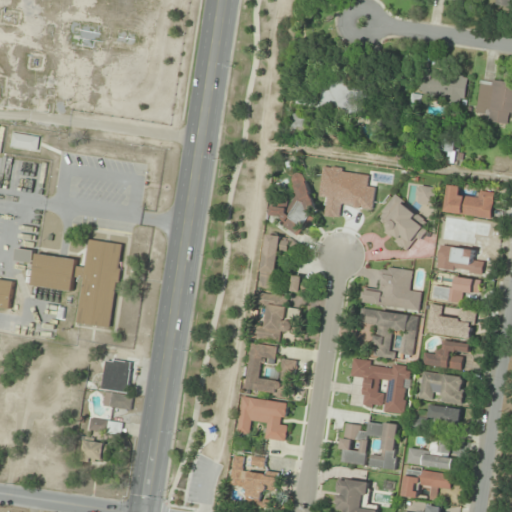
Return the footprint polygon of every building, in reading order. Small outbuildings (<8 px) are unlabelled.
[(465,100),(469,76),(423,69),(419,92),(465,100)] [(362,101),(362,77),(330,77),(330,101),(362,101)] [(508,122),(509,114),(511,114),(511,81),(480,78),(476,119),(508,122)] [(306,115),(292,116),(293,131),(307,130),(306,115)] [(39,149),(39,135),(11,135),(11,149),(39,149)] [(459,151),(459,138),(445,138),(445,151),(459,151)] [(316,207),(305,172),(296,175),(295,182),(298,192),(297,197),(292,199),(274,197),(272,216),(282,217),(286,231),(302,233),(303,226),(314,223),(316,207)] [(439,191),(421,185),(416,201),(434,207),(439,191)] [(446,213),(492,219),(496,193),(480,191),(478,199),(460,197),(461,187),(449,185),(446,213)] [(410,252),(431,223),(395,196),(379,218),(390,225),(384,234),(410,252)] [(268,235),(261,288),(276,290),(281,250),(289,251),(291,238),(268,235)] [(112,328),(124,245),(91,241),(87,268),(77,267),(78,260),(37,255),(33,286),(74,292),(76,278),(85,279),(78,324),(112,328)] [(17,260),(34,262),(35,251),(18,250),(17,260)] [(364,304),(420,312),(423,293),(412,291),(415,272),(383,267),(380,291),(366,289),(364,304)] [(286,291),(308,293),(310,278),(288,275),(286,291)] [(434,301),(463,303),(464,292),(480,293),(481,279),(457,277),(456,287),(435,286),(434,301)] [(0,308),(11,310),(15,281),(0,279),(0,308)] [(254,339),(281,343),(282,331),(300,333),(303,310),(289,308),(290,296),(260,293),(259,305),(269,306),(267,327),(256,326),(254,339)] [(415,356),(419,316),(362,310),(361,324),(379,326),(375,357),(393,359),(396,332),(405,333),(403,354),(415,356)] [(424,366),(463,370),(464,354),(470,355),(472,343),(445,341),(444,354),(426,352),(424,366)] [(280,381),(261,378),(264,358),(278,360),(280,347),(252,343),(245,391),(292,397),(297,361),(283,359),(280,381)] [(135,356),(108,353),(103,390),(130,394),(135,356)] [(406,414),(411,367),(394,365),(394,366),(354,362),(353,376),(367,378),(364,405),(384,407),(385,393),(381,392),(382,381),(389,382),(386,412),(406,414)] [(443,403),(464,405),(467,377),(424,372),(421,399),(434,400),(435,392),(444,394),(443,403)] [(105,407),(132,409),(133,396),(106,394),(105,407)] [(267,439),(287,442),(290,422),(289,422),(291,403),(243,397),(239,433),(252,435),(253,421),(269,423),(267,439)] [(463,408),(431,407),(430,423),(462,424),(463,408)] [(91,432),(123,433),(123,422),(92,421),(91,432)] [(396,470),(399,425),(369,422),(369,427),(344,425),(341,464),(367,465),(369,437),(384,438),(382,456),(372,455),(371,469),(396,470)] [(409,463),(453,471),(455,458),(450,457),(452,443),(433,440),(431,452),(411,449),(409,463)] [(107,444),(86,441),(84,461),(104,464),(107,444)] [(281,476),(244,472),(245,457),(235,456),(232,485),(248,487),(246,506),(262,508),(264,491),(279,492),(281,476)] [(254,465),(265,466),(266,459),(254,458),(254,465)] [(453,475),(415,471),(415,475),(406,473),(404,496),(421,498),(422,488),(432,489),(431,498),(438,499),(439,490),(451,491),(453,475)] [(378,511),(379,506),(368,505),(370,481),(339,479),(336,510),(345,511),(378,511)]
